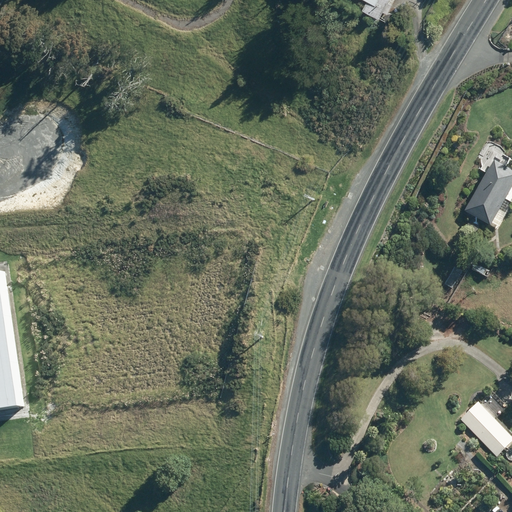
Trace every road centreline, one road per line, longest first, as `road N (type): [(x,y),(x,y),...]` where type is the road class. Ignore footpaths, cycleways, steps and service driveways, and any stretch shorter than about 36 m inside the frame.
road 1 (secondary): [(284,511),(306,378),(358,229),(488,0)]
road 2 (track): [(287,481),(332,474),(395,367),(434,350),(460,348),(511,383)]
